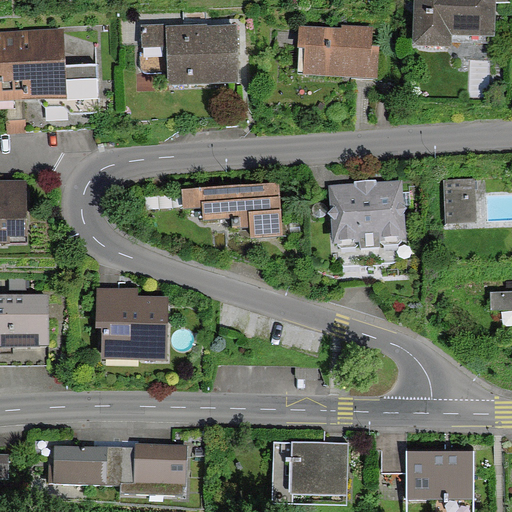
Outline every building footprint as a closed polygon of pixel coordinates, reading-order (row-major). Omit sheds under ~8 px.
[(418,0),(418,41),(447,41),(447,29),(491,30),(491,0),(418,0)] [(235,79),(233,28),(143,30),(144,44),(170,44),(171,81),(235,79)] [(368,30),(302,29),(302,46),(307,46),(306,72),(376,74),(377,46),(368,46),(368,30)] [(61,33),(8,35),(11,98),(64,96),(61,33)] [(8,35),(0,35),(0,98),(11,98),(8,35)] [(472,182),(448,183),(450,220),(474,219),(472,182)] [(0,234),(23,234),(22,184),(0,184),(0,234)] [(399,184),(333,189),(336,239),(402,235),(399,184)] [(283,239),(279,186),(182,192),(183,212),(202,211),(203,223),(240,221),(241,230),(249,229),(250,241),(283,239)] [(106,356),(163,357),(165,299),(136,298),(136,292),(98,291),(97,326),(107,327),(106,356)] [(511,291),(491,292),(492,310),(511,309),(511,291)] [(44,297),(0,297),(0,343),(44,343),(44,297)] [(346,504),(348,444),(273,442),(271,502),(346,504)] [(188,446),(136,445),(135,477),(149,477),(149,484),(187,485),(188,446)] [(101,447),(52,446),(51,482),(100,483),(101,447)] [(437,453),(406,453),(406,511),(472,511),(472,452),(437,453)]
